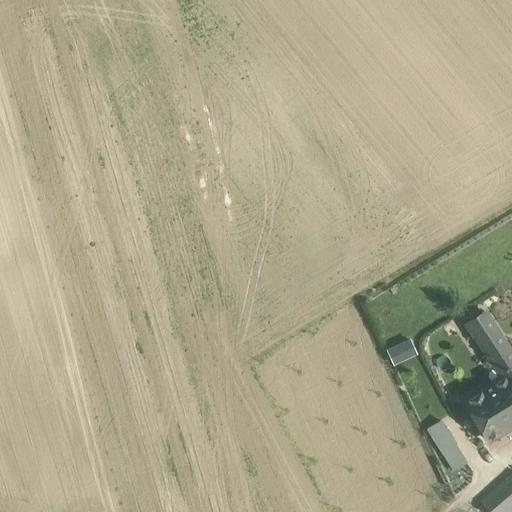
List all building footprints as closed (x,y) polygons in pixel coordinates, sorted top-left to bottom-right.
[(511,371),(511,354),(485,313),(467,325),(474,336),(476,335),(503,376),(511,371)] [(511,371),(503,376),(511,390),(511,371)] [(511,390),(503,376),(465,400),(489,440),(511,425),(511,390)] [(436,407),(421,416),(451,470),(467,461),(436,407)] [(511,473),(480,501),(489,511),(495,511),(511,498),(511,473)]
